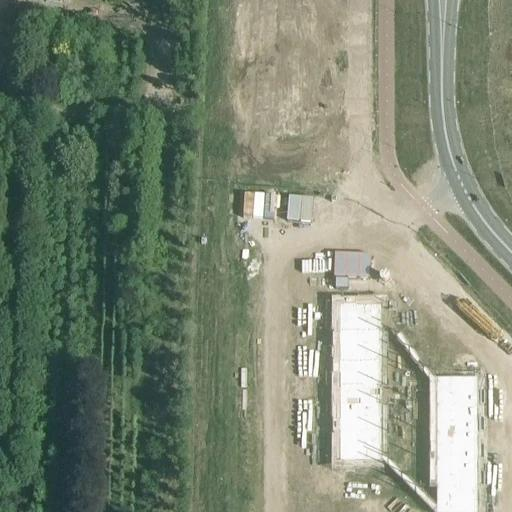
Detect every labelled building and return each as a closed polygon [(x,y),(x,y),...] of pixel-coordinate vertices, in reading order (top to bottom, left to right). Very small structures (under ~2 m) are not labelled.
[(315,7),(315,28),(355,28),(355,7),(315,7)] [(255,19),(255,28),(268,28),(268,19),(255,19)] [(255,28),(255,37),(268,37),(268,28),(255,28)] [(315,28),(315,47),(355,47),(355,28),(315,28)] [(315,47),(315,66),(355,67),(355,47),(315,47)] [(261,58),(261,66),(274,67),(274,58),(261,58)] [(261,66),(261,75),(274,75),(274,67),(261,66)] [(315,66),(315,86),(350,86),(355,86),(355,67),(315,66)] [(310,86),(310,105),(350,105),(350,86),(315,86),(310,86)] [(261,96),(261,105),(274,105),(274,96),(261,96)] [(261,105),(261,114),(274,114),(274,105),(261,105)] [(310,105),(310,124),(350,125),(350,105),(310,105)] [(310,124),(310,144),(350,144),(350,125),(310,124)] [(261,135),(261,144),(274,144),(274,135),(261,135)] [(261,144),(261,153),(274,153),(274,144),(261,144)] [(310,144),(310,165),(350,165),(350,144),(310,144)] [(339,306),(339,463),(381,463),(381,306),(339,306)] [(239,327),(199,327),(199,352),(239,352),(239,327)] [(199,366),(199,392),(239,392),(239,366),(199,366)] [(436,381),(435,511),(477,511),(478,381),(436,381)] [(239,406),(199,406),(199,431),(239,431),(239,406)] [(239,445),(199,445),(199,470),(239,470),(239,445)]
